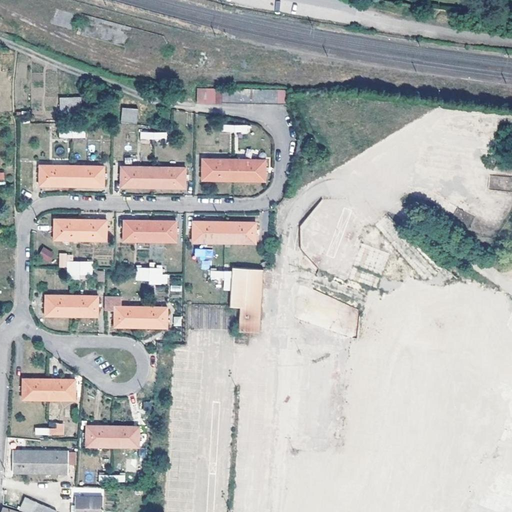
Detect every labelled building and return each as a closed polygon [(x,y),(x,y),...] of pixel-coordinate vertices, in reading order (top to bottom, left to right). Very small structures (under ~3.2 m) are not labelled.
[(196,87),(195,102),(205,102),(205,87),(196,87)] [(205,87),(205,102),(214,103),(215,90),(215,88),(205,87)] [(222,90),(222,103),(230,103),(231,89),(222,89),(222,90)] [(238,90),(238,103),(246,104),(246,90),(238,90)] [(253,90),(253,104),(261,104),(261,90),(253,90)] [(269,104),(277,104),(277,91),(269,91),(269,104)] [(58,96),(59,113),(69,113),(68,96),(58,96)] [(79,96),(68,96),(69,113),(80,113),(79,96)] [(122,107),(123,123),(135,124),(136,107),(122,107)] [(70,137),(70,129),(57,128),(57,136),(70,137)] [(199,182),(232,181),(232,161),(199,162),(199,182)] [(232,161),(232,181),(261,180),(261,161),(232,161)] [(69,186),(69,165),(37,165),(37,185),(69,186)] [(102,166),(69,165),(69,186),(101,186),(102,166)] [(119,187),(150,187),(150,167),(119,167),(119,187)] [(182,167),(150,167),(150,187),(150,188),(183,188),(182,167)] [(51,239),(77,240),(81,240),(81,230),(74,229),(75,220),(52,219),(51,239)] [(81,230),(81,240),(104,240),(105,220),(79,219),(75,220),(74,229),(81,230)] [(122,241),(147,241),(150,241),(150,231),(142,231),(142,221),(122,221),(122,241)] [(150,231),(150,241),(172,242),(173,222),(147,221),(142,221),(142,231),(150,231)] [(191,242),(223,242),(222,222),(191,222),(191,242)] [(222,222),(223,242),(253,243),(253,223),(222,222)] [(42,247),(38,258),(50,262),(54,251),(42,247)] [(212,269),(212,249),(197,249),(197,269),(212,269)] [(64,267),(77,267),(77,261),(68,261),(68,256),(65,256),(63,254),(57,254),(57,267),(64,267)] [(260,339),(262,270),(230,269),(230,272),(230,278),(229,303),(229,306),(237,306),(236,339),(240,339),(260,339)] [(170,291),(181,291),(181,277),(170,276),(170,291)] [(44,315),(70,315),(73,315),(73,306),(65,306),(65,295),(43,295),(44,315)] [(73,306),(73,315),(95,316),(95,296),(70,295),(65,295),(65,306),(73,306)] [(113,326),(138,327),(142,327),(142,316),(134,316),(135,306),(120,306),(120,298),(104,297),(104,311),(113,311),(113,326)] [(142,316),(142,327),(164,327),(165,307),(139,306),(135,306),(134,316),(142,316)] [(397,411),(405,383),(390,379),(383,407),(397,411)] [(42,390),(42,380),(22,380),(22,399),(47,399),(50,400),(50,390),(42,390)] [(73,380),(47,380),(42,380),(42,390),(50,390),(50,400),(72,400),(73,380)] [(49,428),(35,428),(35,435),(64,435),(64,423),(49,423),(49,428)] [(107,437),(106,426),(85,426),(84,446),(109,446),(114,446),(114,436),(107,437)] [(136,427),(110,426),(106,426),(107,437),(114,436),(114,446),(136,446),(136,427)] [(12,474),(23,474),(25,453),(13,453),(12,474)] [(25,453),(23,474),(32,475),(40,475),(41,453),(25,453)] [(41,453),(40,475),(53,475),(67,475),(67,453),(41,453)] [(21,511),(38,511),(41,505),(24,497),(20,505),(17,510),(19,511),(21,511)] [(100,511),(101,498),(73,497),(73,505),(72,511),(100,511)]
